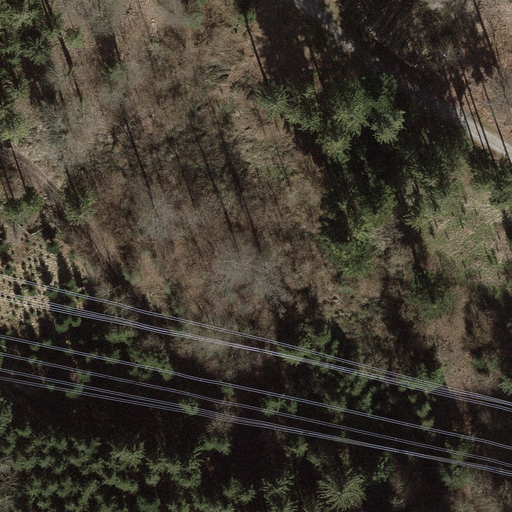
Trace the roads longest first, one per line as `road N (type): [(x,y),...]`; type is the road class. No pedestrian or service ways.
road 1 (track): [(0,154),(83,226),(225,413),(353,511)]
road 2 (track): [(511,153),(399,87),(301,0)]
